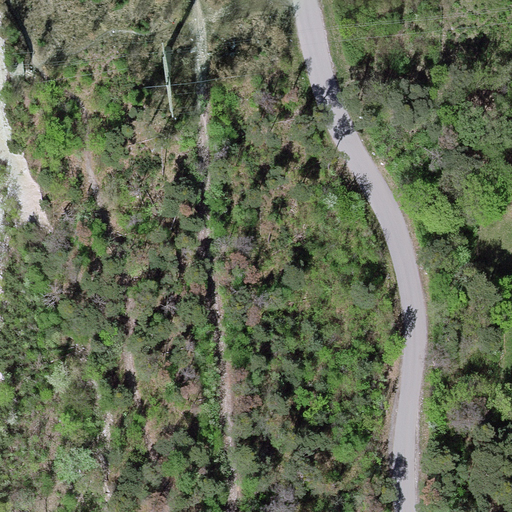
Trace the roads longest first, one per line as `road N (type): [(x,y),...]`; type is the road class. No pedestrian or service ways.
road 1 (residential): [(296,0),(403,298),(409,511)]
road 2 (track): [(235,511),(189,0)]
